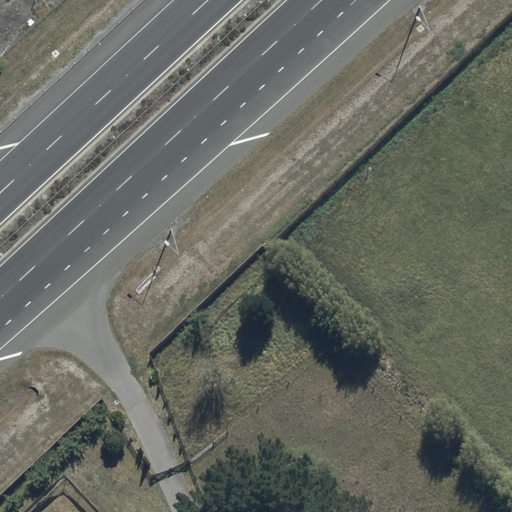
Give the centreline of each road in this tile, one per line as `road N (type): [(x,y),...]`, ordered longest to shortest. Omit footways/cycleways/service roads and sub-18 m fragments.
road 1 (trunk): [(232,82),(0,296)]
road 2 (trunk): [(0,192),(209,0)]
road 3 (trunk): [(330,0),(232,82)]
road 4 (trunk): [(320,0),(232,82)]
